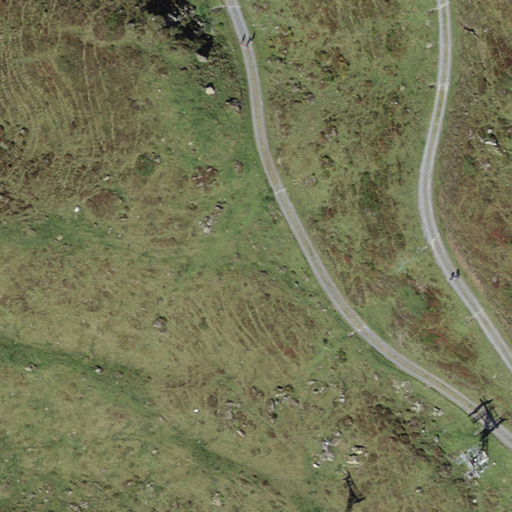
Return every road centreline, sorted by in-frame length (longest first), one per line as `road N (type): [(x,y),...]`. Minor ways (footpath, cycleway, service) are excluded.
road 1 (track): [(511,442),(368,336),(331,291),(272,178),(230,0)]
road 2 (track): [(442,0),(444,74),(426,210),(449,270),(511,364)]
